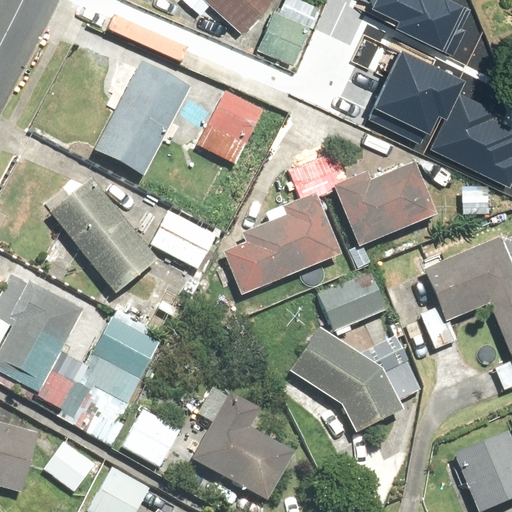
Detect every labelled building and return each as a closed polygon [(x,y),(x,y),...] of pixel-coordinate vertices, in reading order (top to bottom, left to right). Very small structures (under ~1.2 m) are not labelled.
[(198,0),(237,35),(269,0),(198,0)] [(279,0),(276,11),(266,7),(249,49),(287,65),(309,10),(284,0),(279,0)] [(425,0),(375,0),(369,16),(387,23),(383,32),(435,53),(452,11),(425,0)] [(393,48),(364,111),(417,135),(427,114),(438,119),(457,77),(393,48)] [(139,181),(185,90),(134,64),(88,155),(139,181)] [(267,109),(226,91),(201,149),(242,167),(267,109)] [(511,125),(458,100),(434,151),(508,186),(511,178),(511,151),(509,150),(511,143),(511,125)] [(361,175),(327,189),(354,252),(430,220),(407,167),(365,185),(361,175)] [(88,182),(44,216),(109,299),(153,265),(88,182)] [(218,254),(236,298),(337,259),(312,196),(277,209),(281,220),(238,236),(242,245),(218,254)] [(220,238),(171,213),(153,247),(202,272),(220,238)] [(418,272),(439,325),(484,307),(508,369),(511,367),(511,281),(496,241),(418,272)] [(376,275),(318,298),(331,331),(389,307),(376,275)] [(57,356),(78,317),(7,280),(0,292),(0,325),(8,329),(0,343),(0,382),(70,418),(93,375),(57,356)] [(397,415),(377,372),(312,332),(285,375),(338,408),(351,436),(397,415)] [(223,396),(184,462),(259,506),(288,456),(246,431),(255,414),(223,396)] [(183,431),(144,413),(127,452),(165,469),(183,431)] [(0,492),(18,497),(35,435),(0,425),(0,492)] [(511,452),(505,434),(448,456),(469,511),(489,511),(511,503),(511,452)] [(69,440),(45,469),(77,494),(100,466),(69,440)] [(139,511),(152,490),(114,468),(89,511),(139,511)]
